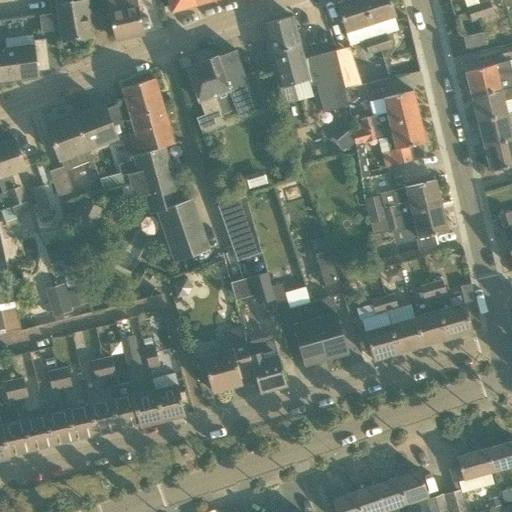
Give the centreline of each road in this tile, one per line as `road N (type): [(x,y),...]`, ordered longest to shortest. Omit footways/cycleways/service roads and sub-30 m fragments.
road 1 (residential): [(0,478),(501,343)]
road 2 (residential): [(136,509),(511,375)]
road 3 (residential): [(501,343),(416,0)]
road 4 (residential): [(0,108),(293,0)]
road 5 (unknown): [(0,344),(160,311),(198,427)]
